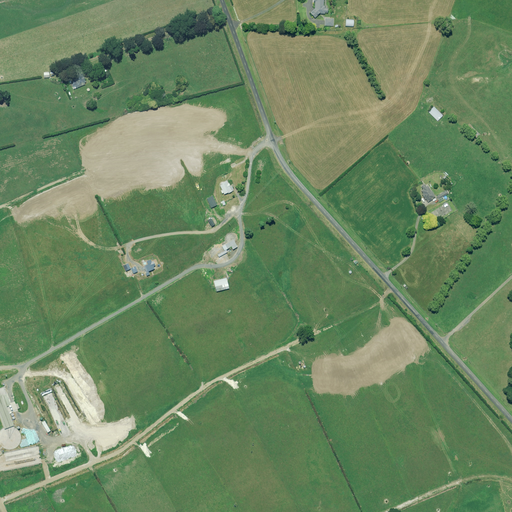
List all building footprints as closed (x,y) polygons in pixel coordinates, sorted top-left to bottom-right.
[(325,6),(324,6),(324,0),(313,0),(314,2),(315,2),(315,9),(310,13),(315,18),(320,14),(325,14),(325,13),(328,13),(328,8),(325,8),(325,6)] [(87,82),(86,79),(84,75),(67,82),(68,86),(72,85),(74,90),(86,86),(85,83),(87,82)] [(443,116),(434,107),(429,112),(438,121),(443,116)] [(224,194),(228,193),(228,194),(234,191),(231,185),(230,186),(227,181),(221,184),(222,185),(220,186),(222,190),(221,191),(222,194),(224,193),(224,194)] [(427,187),(425,184),(421,186),(423,190),(421,191),(423,194),(422,194),(425,200),(426,199),(428,202),(436,197),(429,186),(427,187)] [(449,194),(447,190),(436,197),(440,202),(444,199),(443,197),(449,194)] [(215,195),(205,200),(206,203),(208,202),(211,208),(217,206),(215,199),(217,198),(215,195)] [(238,247),(234,240),(222,247),(225,251),(232,247),(233,249),(238,247)] [(152,270),(150,265),(153,264),(151,259),(146,261),(148,265),(146,266),(146,267),(144,267),(147,273),(146,274),(147,276),(150,275),(149,271),(152,270)] [(229,289),(227,278),(214,281),(217,292),(229,289)] [(9,406),(11,405),(7,395),(3,396),(3,395),(0,395),(0,416),(5,429),(14,426),(7,407),(9,406)] [(51,431),(45,421),(42,423),(48,433),(51,431)]
